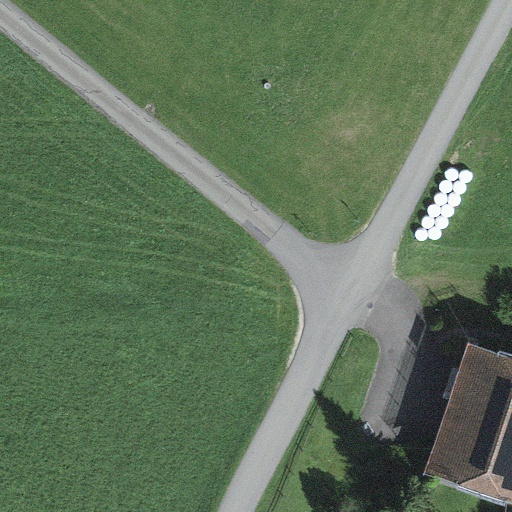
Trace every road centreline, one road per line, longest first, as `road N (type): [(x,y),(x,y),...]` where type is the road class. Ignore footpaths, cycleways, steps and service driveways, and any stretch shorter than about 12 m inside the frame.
road 1 (residential): [(0,4),(348,287)]
road 2 (track): [(348,287),(511,3)]
road 3 (residential): [(240,511),(348,287)]
